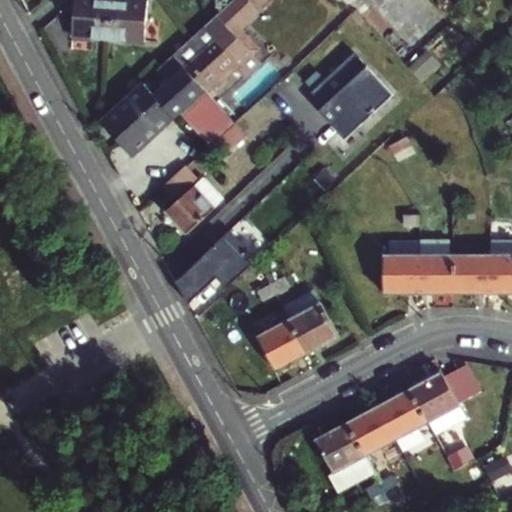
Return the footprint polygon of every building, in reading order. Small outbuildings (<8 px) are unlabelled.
[(73,0),(72,35),(107,38),(108,0),(73,0)] [(145,0),(143,0),(108,0),(107,38),(142,41),(145,0)] [(186,67),(206,90),(233,65),(246,80),(265,63),(258,55),(231,26),(257,1),(258,0),(233,0),(172,57),(177,63),(182,59),(188,66),(186,67)] [(231,26),(258,55),(266,48),(245,25),(263,7),(257,1),(231,26)] [(353,51),(309,91),(331,115),(329,117),(344,133),(354,124),(357,126),(392,94),(353,51)] [(161,81),(154,73),(105,117),(135,154),(185,109),(213,141),(234,122),(206,90),(186,67),(157,94),(153,89),(161,81)] [(246,137),(235,125),(220,140),(230,151),(246,137)] [(186,166),(164,187),(176,201),(166,211),(186,234),(222,198),(203,177),(198,181),(186,166)] [(404,226),(419,226),(419,216),(405,216),(404,216),(404,226)] [(504,216),(489,216),(489,225),(504,226),(504,216)] [(229,230),(176,281),(189,303),(217,277),(227,288),(252,265),(240,254),(246,248),(229,230)] [(419,242),(419,257),(453,256),(453,241),(419,242)] [(489,293),(511,293),(511,255),(489,256),(489,293)] [(453,294),(453,256),(419,257),(419,294),(453,294)] [(489,293),(489,256),(453,256),(453,294),(489,293)] [(383,294),(419,294),(419,257),(382,257),(383,294)] [(284,277),(271,283),(275,292),(288,285),(284,277)] [(271,283),(258,290),(262,299),(275,292),(271,283)] [(321,303),(290,319),(307,352),(338,335),(321,303)] [(290,319),(257,338),(274,369),(307,352),(290,319)] [(442,373),(410,390),(427,422),(434,435),(466,418),(458,403),(471,397),(457,370),(444,377),(442,373)] [(397,439),(427,422),(410,390),(379,406),(397,439)] [(379,406),(348,422),(366,455),(397,439),(379,406)] [(366,455),(348,422),(316,439),(333,472),(366,455)] [(454,443),(442,449),(447,457),(458,451),(454,443)] [(433,464),(447,457),(442,449),(429,455),(433,464)] [(392,475),(380,482),(384,490),(397,484),(392,475)] [(371,497),(384,490),(380,482),(366,488),(371,497)]
